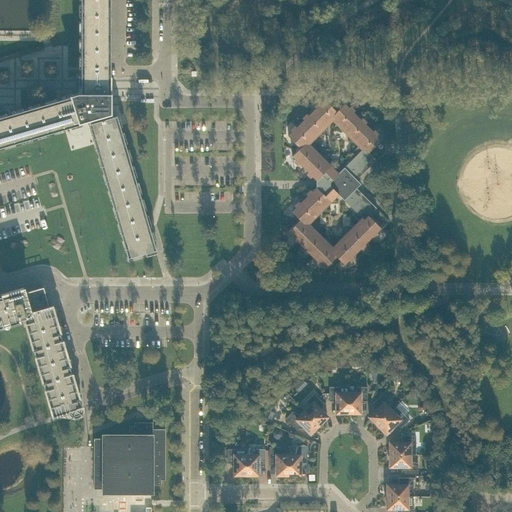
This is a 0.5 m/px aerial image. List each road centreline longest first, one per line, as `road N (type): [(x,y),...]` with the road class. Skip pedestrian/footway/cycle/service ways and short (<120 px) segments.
road 1 (unclassified): [(196,371),(195,303),(249,247),(249,98),(164,96),(164,67)]
road 2 (residential): [(322,491),(329,434),(362,432),(372,449),(373,492),(353,511)]
road 3 (residential): [(96,398),(67,300),(45,274)]
road 4 (residential): [(322,491),(197,491)]
road 5 (unclassified): [(197,491),(196,371)]
